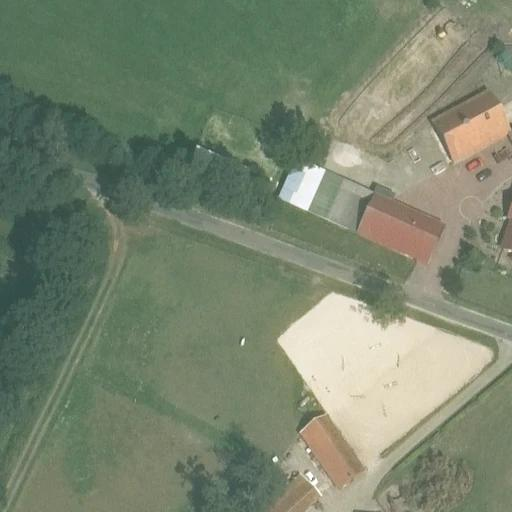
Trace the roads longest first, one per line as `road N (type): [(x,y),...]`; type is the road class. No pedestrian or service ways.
road 1 (unclassified): [(0,150),(511,333)]
road 2 (track): [(101,186),(117,215),(123,265),(4,511)]
